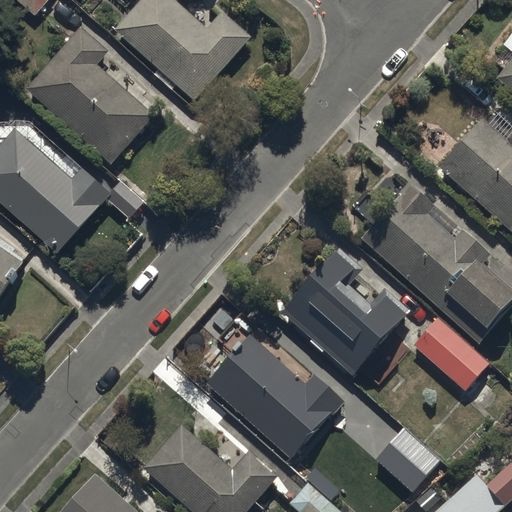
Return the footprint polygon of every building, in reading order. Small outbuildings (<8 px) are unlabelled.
[(15,0),(37,19),(53,0),(15,0)] [(147,0),(117,34),(159,71),(155,75),(174,93),(178,88),(197,105),(253,42),(225,17),(211,32),(203,25),(211,17),(196,4),(189,13),(174,0),(147,0)] [(101,68),(113,55),(83,29),(27,91),(112,168),(158,118),(101,68)] [(511,36),(504,48),(511,54),(511,60),(497,81),(511,92),(511,36)] [(481,119),(437,168),(511,234),(511,140),(509,144),(481,119)] [(0,151),(0,204),(58,257),(112,196),(32,125),(22,136),(18,132),(0,151)] [(413,186),(363,241),(480,346),(511,310),(511,291),(484,266),(492,257),(413,186)] [(0,304),(25,266),(0,249),(0,304)] [(367,273),(342,251),(284,316),(356,379),(413,314),(388,292),(374,308),(353,289),(367,273)] [(490,366),(437,320),(414,347),(466,393),(490,366)] [(251,337),(208,386),(294,463),(333,419),(335,420),(349,405),(317,377),(307,387),(251,337)] [(182,426),(143,471),(189,511),(250,511),(280,478),(251,453),(235,472),(182,426)] [(377,464),(413,495),(440,463),(404,433),(377,464)] [(511,465),(486,489),(506,510),(511,504),(511,453),(510,455),(511,458),(511,465)] [(334,488),(321,475),(289,507),(293,511),(341,511),(325,497),(334,488)] [(135,511),(96,477),(65,511),(135,511)] [(438,511),(503,511),(506,510),(486,489),(477,478),(438,511)]
